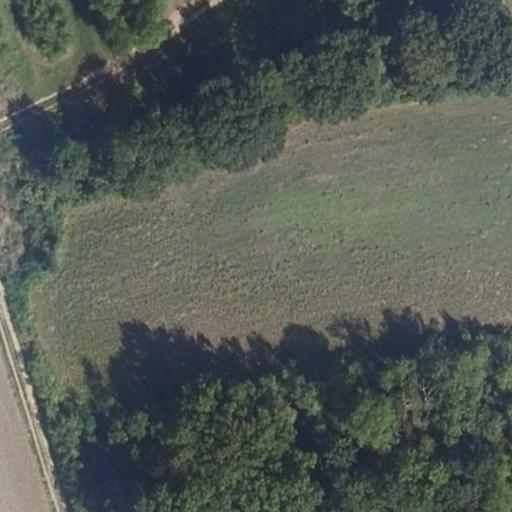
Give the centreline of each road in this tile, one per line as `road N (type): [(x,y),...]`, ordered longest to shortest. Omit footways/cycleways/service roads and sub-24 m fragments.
road 1 (track): [(221,0),(142,56),(0,125)]
road 2 (track): [(63,511),(0,316)]
